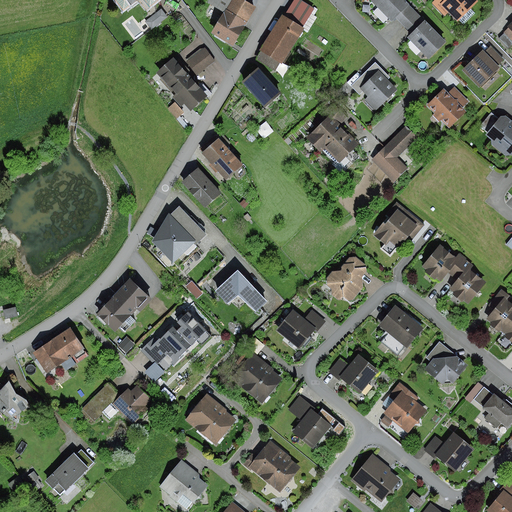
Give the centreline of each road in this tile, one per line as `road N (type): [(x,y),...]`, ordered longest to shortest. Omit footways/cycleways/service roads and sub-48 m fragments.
road 1 (residential): [(0,358),(91,298),(279,0)]
road 2 (residential): [(511,378),(391,287),(310,364),(311,379)]
road 3 (residential): [(372,432),(459,496),(511,449)]
